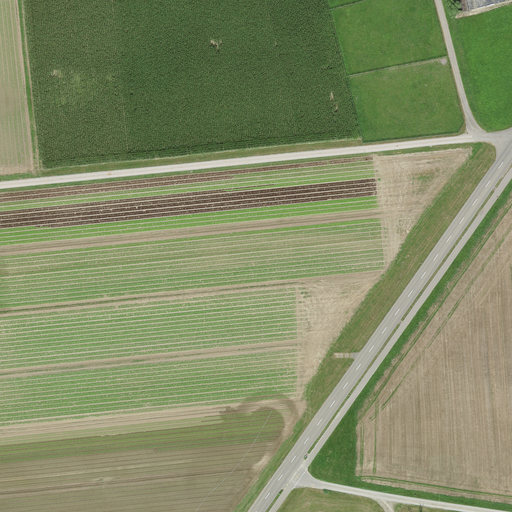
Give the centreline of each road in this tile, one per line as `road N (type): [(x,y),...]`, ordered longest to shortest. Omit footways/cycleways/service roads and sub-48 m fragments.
road 1 (track): [(511,135),(0,185)]
road 2 (tertiary): [(511,150),(256,511)]
road 3 (track): [(284,472),(489,511)]
